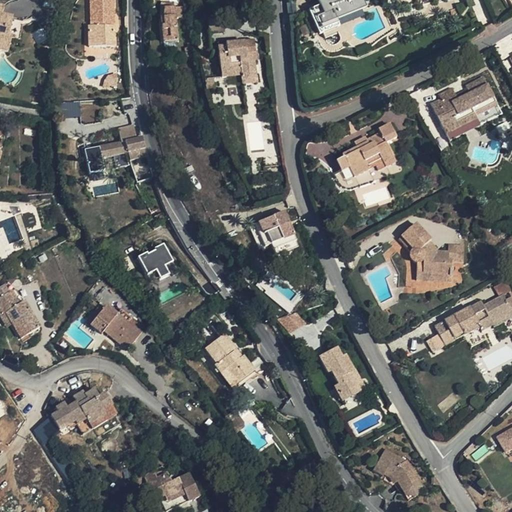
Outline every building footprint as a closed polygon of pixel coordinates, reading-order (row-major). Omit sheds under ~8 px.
[(319,0),(318,1),(321,8),(310,12),(320,34),(339,26),(336,20),(366,7),(362,0),(319,0)] [(112,22),(112,7),(87,7),(87,32),(85,32),(85,45),(91,45),(91,55),(112,55),(112,38),(105,39),(105,34),(110,34),(110,22),(112,22)] [(0,53),(6,55),(10,40),(6,39),(11,21),(1,19),(3,10),(0,9),(0,53)] [(176,10),(167,10),(164,27),(161,28),(162,45),(177,45),(176,10)] [(254,40),(225,43),(225,46),(218,48),(221,78),(241,76),(242,86),(258,84),(255,61),(259,61),(257,51),(255,52),(254,40)] [(450,135),(479,120),(476,115),(479,113),(486,110),(488,113),(501,106),(487,79),(470,89),(474,97),(462,103),(456,90),(442,97),(444,102),(435,107),(450,135)] [(101,95),(113,94),(112,82),(110,82),(105,83),(98,90),(100,94),(101,95)] [(79,101),(62,103),(64,118),(80,116),(79,101)] [(143,136),(137,137),(135,124),(119,127),(121,140),(83,148),(87,172),(102,169),(100,157),(112,154),(114,166),(129,163),(128,159),(147,155),(143,136)] [(395,165),(385,145),(397,140),(391,127),(379,132),(380,136),(368,142),(370,146),(358,150),(343,157),(345,160),(334,165),(339,176),(347,171),(352,180),(369,172),(367,168),(378,163),(380,167),(382,172),(395,165)] [(45,145),(54,146),(54,139),(46,138),(45,145)] [(358,150),(370,146),(368,142),(366,139),(355,144),(358,150)] [(369,172),(380,167),(378,163),(367,168),(369,172)] [(83,199),(75,203),(79,211),(82,210),(87,207),(83,199)] [(284,212),(249,227),(258,249),(269,245),(275,259),(299,248),(284,212)] [(398,244),(417,264),(415,276),(423,277),(422,282),(443,286),(445,280),(447,280),(448,271),(446,270),(447,266),(457,267),(459,252),(448,251),(447,258),(435,257),(428,249),(431,245),(415,228),(398,244)] [(148,254),(139,258),(148,276),(156,272),(160,281),(178,271),(165,245),(156,250),(157,252),(149,256),(148,254)] [(156,272),(148,276),(152,285),(160,281),(156,272)] [(499,300),(503,298),(511,292),(511,287),(509,282),(494,290),(499,300)] [(39,329),(24,303),(20,305),(12,292),(8,294),(3,286),(0,288),(0,316),(1,318),(6,315),(11,325),(20,340),(39,329)] [(439,338),(444,348),(478,330),(480,334),(493,327),(491,324),(511,313),(503,298),(499,300),(483,309),(480,304),(468,311),(468,310),(460,314),(461,315),(433,329),(439,338)] [(94,320),(89,326),(105,339),(107,336),(127,352),(141,335),(124,321),(118,316),(106,306),(101,312),(94,320)] [(94,320),(101,312),(98,309),(91,317),(94,320)] [(122,310),(118,316),(124,321),(129,315),(122,310)] [(280,319),(288,334),(305,325),(297,311),(280,319)] [(494,329),(511,320),(511,315),(511,313),(491,324),(493,327),(494,329)] [(6,315),(1,318),(6,328),(11,325),(6,315)] [(129,315),(124,321),(141,335),(145,329),(129,315)] [(236,352),(224,337),(205,352),(217,367),(222,364),(229,373),(227,374),(238,387),(255,374),(244,360),(243,361),(240,364),(233,355),(236,352)] [(426,345),(431,355),(444,348),(439,338),(426,345)] [(358,392),(348,373),(352,371),(345,356),(341,357),(337,349),(320,358),(328,373),(331,371),(339,386),(335,388),(342,401),(358,392)] [(243,361),(236,352),(233,355),(240,364),(243,361)] [(222,364),(217,367),(215,369),(233,391),(238,387),(227,374),(229,373),(222,364)] [(354,370),(352,371),(348,373),(358,392),(364,389),(354,370)] [(59,432),(75,423),(76,426),(86,420),(89,426),(104,417),(101,412),(111,406),(104,395),(98,398),(93,391),(84,396),(87,401),(77,407),(75,404),(66,409),(64,404),(55,409),(57,412),(50,417),(59,432)] [(72,399),(75,404),(77,407),(87,401),(84,396),(82,393),(72,399)] [(86,420),(76,426),(79,431),(82,436),(117,416),(113,411),(111,406),(101,412),(104,417),(89,426),(86,420)] [(49,419),(34,428),(42,441),(56,432),(49,419)] [(230,428),(238,439),(247,433),(243,428),(238,421),(230,428)] [(511,429),(495,440),(503,454),(511,447),(511,429)] [(81,511),(33,442),(0,473),(0,511),(81,511)] [(383,450),(369,470),(379,478),(382,474),(391,479),(394,484),(399,494),(408,489),(406,486),(414,482),(404,463),(402,463),(396,466),(394,465),(397,461),(383,450)] [(198,497),(188,475),(170,483),(168,478),(163,467),(147,473),(145,479),(154,499),(160,496),(166,511),(180,505),(178,500),(184,497),(186,502),(198,497)] [(408,489),(399,494),(401,498),(412,499),(418,488),(414,482),(406,486),(408,489)]
